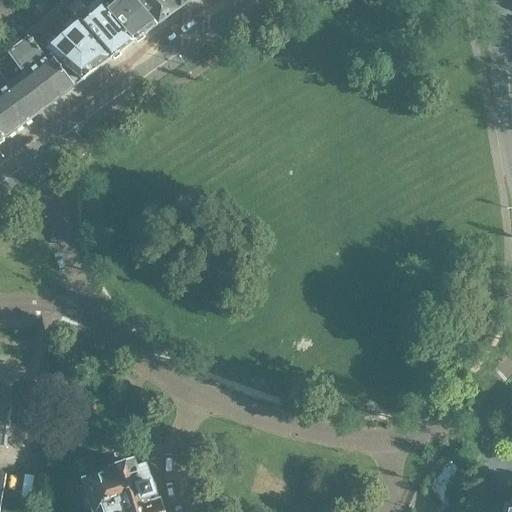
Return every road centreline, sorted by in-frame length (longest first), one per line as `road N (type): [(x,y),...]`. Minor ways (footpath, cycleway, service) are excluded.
road 1 (tertiary): [(0,188),(249,4)]
road 2 (residential): [(199,385),(40,292),(0,282)]
road 3 (residential): [(402,434),(362,435),(268,415),(199,385)]
road 4 (residential): [(199,385),(182,430),(193,511)]
